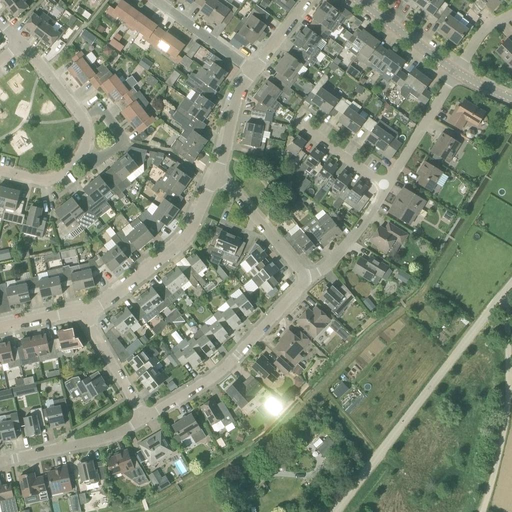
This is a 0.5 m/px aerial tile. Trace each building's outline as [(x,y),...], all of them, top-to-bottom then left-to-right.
[(3,0),(2,1),(6,6),(5,7),(8,11),(21,0),(3,0)] [(21,0),(8,11),(10,14),(11,13),(15,18),(29,8),(25,3),(29,0),(21,0)] [(117,16),(122,20),(133,5),(125,0),(122,0),(115,10),(110,7),(106,13),(115,19),(117,16)] [(214,0),(201,0),(199,4),(203,8),(201,11),(207,16),(205,20),(207,22),(223,0),(215,0),(215,1),(214,0)] [(225,0),(223,0),(207,22),(210,24),(213,20),(220,25),(229,12),(232,14),(236,8),(225,0)] [(265,0),(263,0),(260,4),(265,8),(269,3),(265,0)] [(418,6),(423,11),(431,0),(410,0),(407,4),(415,10),(418,6)] [(449,6),(441,0),(431,0),(423,11),(429,15),(426,19),(434,25),(437,22),(447,7),(449,6)] [(480,10),(485,5),(492,12),(500,3),(497,0),(469,0),(471,2),(480,10)] [(319,10),(334,22),(340,14),(348,20),(352,15),(337,4),(334,8),(325,2),(319,10)] [(480,10),(471,2),(467,6),(477,16),(482,12),(480,10)] [(133,5),(122,20),(126,23),(125,25),(129,28),(141,11),(133,5)] [(241,22),(245,25),(263,38),(265,36),(261,33),(266,26),(262,23),(263,22),(264,22),(269,15),(256,5),(250,14),(252,16),(249,20),(244,17),(241,22)] [(457,14),(447,7),(437,22),(441,25),(437,31),(447,38),(459,23),(453,19),(457,14)] [(334,22),(319,10),(313,19),(314,20),(311,25),(313,26),(327,37),(331,32),(333,34),(339,26),(334,22)] [(141,11),(129,28),(133,31),(135,29),(139,32),(150,17),(141,11)] [(28,33),(32,35),(46,16),(42,13),(39,18),(34,14),(24,28),(29,32),(28,33)] [(36,37),(41,41),(52,28),(47,24),(50,19),(46,16),(32,35),(36,38),(36,37)] [(142,38),(151,45),(162,30),(157,27),(159,24),(150,17),(139,32),(144,36),(142,38)] [(473,27),(468,23),(465,27),(459,23),(447,38),(457,46),(468,31),(470,32),(473,27)] [(261,41),(263,38),(245,25),(239,35),(236,33),(233,38),(245,47),(249,42),(252,45),(257,38),(261,41)] [(299,31),(297,34),(320,51),(326,43),(324,42),(327,37),(313,26),(309,30),(306,28),(302,33),(299,31)] [(58,32),(52,28),(41,41),(50,48),(56,40),(58,41),(66,31),(61,28),(58,32)] [(345,46),(350,49),(348,51),(356,57),(356,58),(371,37),(363,31),(362,32),(358,29),(345,46)] [(80,37),(85,40),(89,33),(85,30),(80,37)] [(162,49),(167,52),(177,37),(168,31),(166,33),(162,30),(151,45),(160,51),(162,49)] [(294,51),(293,52),(308,63),(308,62),(313,66),(317,61),(316,60),(321,52),(320,51),(297,34),(295,37),(298,39),(294,45),(297,47),(294,51)] [(186,44),(177,37),(167,52),(171,55),(169,58),(178,64),(183,59),(178,55),(186,44)] [(356,58),(369,67),(378,54),(374,51),(380,43),(371,37),(356,58)] [(109,44),(114,48),(118,43),(113,39),(109,44)] [(496,52),(511,67),(511,65),(511,43),(508,40),(496,52)] [(118,43),(114,48),(120,52),(124,47),(118,43)] [(382,76),(397,56),(389,50),(386,53),(382,49),(378,54),(369,67),(369,68),(369,67),(382,76)] [(287,54),(281,62),(296,73),(302,66),(305,68),(308,63),(293,52),(294,51),(292,50),(289,55),(287,54)] [(74,78),(92,65),(81,52),(72,59),(75,63),(67,70),(74,78)] [(205,63),(202,68),(222,82),(228,73),(220,68),(224,63),(209,52),(203,61),(205,63)] [(405,62),(397,56),(382,76),(381,78),(388,83),(390,80),(396,84),(404,73),(400,70),(405,62)] [(147,61),(143,58),(139,64),(143,67),(147,61)] [(275,78),(289,88),(290,89),(293,84),(290,82),(296,73),(281,62),(275,70),(278,73),(275,78)] [(94,63),(92,65),(74,78),(81,87),(89,81),(93,85),(110,72),(103,64),(98,68),(94,63)] [(207,85),(215,91),(222,82),(202,68),(201,68),(196,75),(192,73),(188,78),(199,86),(204,90),(207,85)] [(405,99),(409,93),(423,75),(414,69),(408,77),(404,73),(396,84),(402,88),(401,89),(401,95),(405,99)] [(122,76),(121,77),(117,73),(114,76),(110,72),(93,85),(96,90),(100,87),(107,95),(124,82),(125,81),(122,76)] [(151,75),(146,81),(151,85),(156,79),(151,75)] [(433,95),(429,93),(425,90),(431,81),(423,75),(409,93),(422,103),(425,105),(433,95)] [(129,87),(130,86),(131,85),(132,84),(132,82),(132,81),(131,80),(129,78),(125,81),(124,82),(107,95),(114,104),(122,97),(126,102),(135,95),(129,87)] [(194,92),(199,86),(188,78),(184,84),(194,92)] [(267,80),(261,89),(275,100),(282,91),(267,80)] [(317,83),(314,87),(304,101),(310,105),(312,102),(320,108),(333,91),(324,84),(322,87),(317,83)] [(365,88),(358,85),(355,92),(362,95),(365,88)] [(289,96),(293,91),(290,89),(289,88),(285,93),(289,96)] [(269,109),(275,100),(261,89),(254,98),(269,109)] [(334,117),(338,112),(345,103),(346,100),(333,91),(320,108),(329,115),(329,114),(334,117)] [(194,104),(209,114),(215,105),(197,92),(194,96),(198,99),(194,104)] [(145,108),(135,95),(126,102),(129,106),(121,113),(128,122),(143,110),(145,108)] [(202,123),(209,114),(194,104),(186,97),(176,111),(177,112),(190,121),(194,117),(202,123)] [(477,127),(485,113),(464,101),(460,108),(458,107),(448,122),(461,130),(467,120),(477,127)] [(338,121),(347,128),(356,114),(348,108),(349,106),(345,103),(338,112),(342,116),(338,121)] [(266,112),(261,111),(252,109),(250,118),(257,119),(265,121),(266,112)] [(143,110),(128,122),(135,130),(137,128),(141,133),(156,121),(149,112),(146,114),(143,110)] [(181,135),(187,140),(201,150),(208,141),(187,126),(190,121),(177,112),(172,118),(182,126),(181,128),(185,130),(181,135)] [(396,118),(397,119),(405,125),(409,120),(399,112),(396,118)] [(366,130),(373,121),(368,117),(365,121),(356,114),(347,128),(356,134),(361,127),(366,130)] [(246,123),(244,134),(261,137),(263,131),(268,132),(270,122),(265,121),(257,119),(256,125),(246,123)] [(375,145),(375,146),(389,127),(380,120),(377,124),(373,121),(366,130),(371,134),(364,142),(373,148),(375,145)] [(392,158),(402,144),(396,141),(398,138),(397,133),(389,127),(375,146),(380,149),(378,152),(385,157),(387,154),(392,158)] [(461,144),(442,133),(443,134),(439,141),(438,140),(431,152),(449,163),(461,144)] [(262,157),(265,143),(260,142),(261,137),(244,134),(242,145),(251,147),(250,154),(262,157)] [(306,142),(297,136),(287,149),(292,153),(290,157),(299,163),(306,154),(301,150),(306,142)] [(177,140),(176,140),(170,148),(183,158),(187,153),(195,159),(201,150),(187,140),(184,144),(177,140)] [(130,175),(131,175),(144,164),(147,151),(135,148),(132,150),(136,155),(132,159),(127,154),(119,161),(130,175)] [(316,176),(323,167),(318,164),(324,155),(315,148),(304,163),(309,166),(306,170),(316,177),(316,176)] [(328,191),(331,187),(336,181),(331,177),(337,169),(336,168),(337,165),(329,159),(323,167),(316,176),(326,183),(323,187),(328,191)] [(119,161),(111,167),(115,172),(109,176),(123,193),(132,185),(127,178),(130,175),(119,161)] [(177,162),(167,175),(185,187),(191,179),(180,170),(183,166),(177,162)] [(443,173),(424,162),(417,174),(423,178),(419,184),(431,192),(443,173)] [(344,202),(346,198),(351,191),(346,188),(352,180),(350,178),(352,176),(344,170),(336,181),(331,187),(341,194),(338,198),(344,202)] [(158,180),(155,185),(159,188),(159,189),(167,194),(170,189),(179,196),(185,187),(167,175),(166,173),(160,181),(158,180)] [(91,183),(103,197),(111,190),(100,176),(91,183)] [(346,198),(356,205),(353,209),(358,212),(366,202),(361,199),(368,188),(358,181),(351,191),(346,198)] [(106,202),(103,197),(91,183),(83,190),(90,198),(84,203),(92,213),(106,202)] [(302,183),(298,189),(303,193),(307,187),(302,183)] [(159,188),(155,185),(151,190),(156,193),(159,189),(159,188)] [(0,211),(3,213),(4,213),(9,189),(0,187),(0,211)] [(122,193),(118,188),(114,191),(120,200),(125,196),(122,193)] [(20,192),(9,189),(4,213),(21,217),(24,204),(18,203),(20,192)] [(426,202),(423,200),(403,189),(389,212),(406,224),(413,213),(417,216),(426,202)] [(315,196),(312,200),(318,204),(321,200),(315,196)] [(64,205),(76,221),(81,217),(83,220),(92,213),(84,203),(80,207),(72,198),(64,205)] [(159,208),(173,218),(179,210),(165,199),(159,208)] [(57,225),(60,228),(58,230),(60,238),(62,241),(81,227),(76,221),(64,205),(55,212),(62,221),(57,225)] [(27,225),(23,224),(22,224),(20,233),(42,238),(46,221),(40,220),(43,209),(31,206),(27,225)] [(147,210),(142,214),(150,224),(156,231),(162,223),(167,227),(173,218),(159,208),(152,216),(151,215),(147,210)] [(322,226),(322,227),(333,240),(342,232),(336,224),(340,220),(333,211),(328,215),(326,213),(317,221),(322,226)] [(450,220),(453,216),(447,211),(443,216),(450,220)] [(130,224),(135,231),(146,244),(154,238),(146,228),(150,224),(142,214),(137,217),(137,218),(130,224)] [(315,218),(301,229),(313,244),(317,240),(324,248),(333,240),(322,227),(322,226),(317,221),(315,218)] [(394,241),(401,245),(407,236),(389,224),(385,231),(380,227),(371,242),(379,248),(378,250),(386,254),(394,241)] [(316,248),(313,244),(301,229),(291,237),(288,233),(283,237),(291,247),(296,243),(307,256),(316,248)] [(138,251),(146,244),(135,231),(127,238),(121,230),(116,234),(125,246),(130,242),(138,251)] [(213,235),(206,253),(214,256),(215,253),(222,256),(231,235),(222,231),(219,238),(213,235)] [(117,246),(109,252),(120,266),(128,259),(124,254),(128,250),(125,246),(116,234),(111,238),(117,246)] [(241,239),(231,235),(222,256),(222,258),(236,264),(239,257),(240,258),(244,248),(241,247),(243,243),(240,242),(241,239)] [(267,257),(264,252),(265,250),(255,243),(248,255),(250,256),(245,260),(253,269),(249,272),(254,277),(266,267),(261,262),(267,257)] [(0,261),(10,259),(8,251),(0,252),(0,261)] [(48,270),(62,267),(59,252),(45,255),(48,270)] [(112,272),(120,266),(109,252),(101,258),(98,254),(93,258),(94,259),(101,273),(108,267),(112,272)] [(187,269),(197,282),(202,278),(198,274),(206,267),(195,253),(186,260),(191,265),(187,269)] [(372,257),(368,262),(361,258),(353,271),(370,281),(374,273),(381,278),(388,267),(372,257)] [(79,265),(81,272),(85,289),(95,287),(93,279),(101,273),(94,259),(88,260),(89,263),(79,265)] [(272,262),(266,267),(254,277),(251,279),(258,288),(261,286),(267,294),(277,285),(271,278),(279,271),(272,262)] [(63,268),(67,287),(73,285),(74,291),(85,289),(81,272),(79,265),(69,268),(69,266),(63,267),(63,268)] [(169,274),(181,288),(184,292),(192,285),(194,288),(198,284),(197,282),(187,269),(182,273),(178,267),(169,274)] [(221,267),(216,270),(222,280),(227,277),(221,267)] [(47,272),(49,279),(53,296),(63,294),(61,288),(67,287),(63,268),(47,272)] [(399,270),(395,278),(405,284),(410,277),(399,270)] [(168,298),(181,288),(169,274),(161,280),(166,286),(161,289),(168,298)] [(42,298),(53,296),(49,279),(39,281),(38,276),(31,278),(35,294),(41,292),(42,298)] [(15,280),(16,286),(20,303),(30,301),(29,295),(35,294),(31,278),(25,278),(15,280)] [(5,283),(0,284),(0,288),(3,301),(9,300),(10,306),(20,303),(16,286),(6,288),(5,283)] [(320,298),(332,310),(331,311),(338,318),(344,311),(337,305),(344,297),(351,303),(355,298),(344,285),(338,291),(332,285),(328,289),(326,286),(323,292),(324,293),(320,298)] [(152,287),(144,294),(159,313),(171,303),(168,298),(161,289),(157,293),(152,287)] [(226,302),(231,308),(234,312),(240,308),(246,317),(255,309),(258,307),(247,292),(234,301),(232,298),(226,302)] [(143,318),(146,323),(159,313),(144,294),(136,301),(140,306),(136,310),(143,318)] [(127,308),(118,314),(130,328),(143,318),(136,310),(131,313),(127,308)] [(214,316),(218,321),(222,326),(227,322),(233,330),(243,323),(234,312),(231,308),(222,315),(219,311),(214,316)] [(317,329),(320,331),(325,325),(330,320),(316,308),(308,316),(305,313),(297,322),(311,335),(317,329)] [(117,339),(130,328),(118,314),(110,321),(115,326),(110,330),(117,339)] [(183,324),(178,318),(173,322),(178,328),(183,324)] [(222,326),(218,321),(209,328),(206,325),(201,329),(209,339),(214,335),(221,344),(230,336),(222,326)] [(336,333),(341,327),(335,321),(329,327),(336,333)] [(188,342),(191,346),(196,353),(201,348),(208,357),(217,350),(214,346),(209,339),(201,329),(194,334),(194,338),(188,342)] [(74,331),(70,332),(69,331),(68,330),(67,330),(57,332),(60,340),(54,341),(54,340),(54,343),(57,358),(62,357),(63,355),(62,352),(84,346),(79,338),(76,339),(74,331)] [(291,362),(298,354),(310,341),(299,332),(295,337),(289,331),(283,337),(285,339),(276,348),(291,362)] [(350,335),(348,333),(342,339),(345,341),(350,335)] [(34,337),(38,356),(45,355),(46,361),(57,358),(54,343),(48,344),(46,334),(34,337)] [(23,349),(18,350),(21,366),(33,364),(31,358),(38,356),(34,337),(21,340),(23,349)] [(10,369),(21,366),(18,350),(12,352),(10,342),(0,344),(0,355),(2,364),(9,363),(10,369)] [(121,343),(114,349),(122,363),(131,355),(121,343)] [(199,357),(196,353),(191,346),(182,353),(179,349),(174,354),(182,364),(187,360),(194,368),(203,361),(199,357)] [(145,365),(149,370),(154,367),(159,362),(151,352),(148,355),(144,351),(129,363),(136,371),(145,365)] [(277,379),(271,373),(274,369),(266,362),(268,361),(262,356),(251,368),(263,378),(261,380),(269,387),(277,379)] [(286,374),(291,369),(279,358),(274,364),(286,375),(286,374)] [(138,378),(146,387),(150,393),(169,378),(161,368),(163,367),(159,362),(154,367),(149,370),(138,378)] [(298,364),(293,370),(299,375),(304,369),(298,364)] [(92,398),(101,392),(108,388),(101,377),(93,382),(89,377),(76,385),(82,395),(88,392),(92,398)] [(226,391),(242,408),(254,397),(253,396),(265,385),(258,377),(247,386),(245,384),(243,385),(239,380),(226,391)] [(175,387),(171,382),(166,386),(170,391),(175,387)] [(36,383),(24,386),(26,394),(38,392),(36,383)] [(333,392),(340,399),(349,390),(343,383),(333,392)] [(68,413),(65,399),(53,401),(55,407),(47,409),(52,428),(65,425),(62,414),(68,413)] [(218,431),(225,427),(235,421),(223,402),(217,405),(213,400),(201,407),(211,426),(214,431),(218,431)] [(272,406),(278,411),(283,405),(277,400),(272,406)] [(45,422),(42,408),(30,410),(31,416),(24,418),(28,437),(41,434),(39,423),(45,422)] [(20,427),(17,413),(0,416),(0,425),(4,442),(17,439),(14,429),(20,427)] [(191,435),(202,430),(191,414),(186,417),(180,420),(172,426),(177,435),(178,434),(182,440),(191,435)] [(151,466),(158,462),(174,452),(161,431),(155,435),(139,444),(142,450),(135,454),(141,464),(148,459),(151,466)] [(237,439),(242,442),(245,436),(240,434),(237,439)] [(335,445),(328,437),(319,445),(316,448),(323,456),(326,453),(335,445)] [(122,472),(122,474),(134,469),(127,450),(115,455),(115,456),(107,460),(109,466),(108,468),(110,473),(112,473),(113,476),(122,472)] [(79,475),(80,476),(82,482),(90,480),(90,483),(106,480),(102,463),(93,464),(93,461),(81,463),(79,467),(80,473),(79,475)] [(60,470),(48,473),(53,495),(72,490),(67,466),(60,468),(60,470)] [(158,470),(149,475),(153,481),(162,476),(158,470)] [(19,477),(22,487),(24,498),(40,494),(39,493),(46,492),(43,477),(38,478),(37,473),(19,477)] [(166,474),(154,482),(160,491),(172,484),(166,474)] [(0,500),(5,499),(6,502),(14,500),(10,484),(1,486),(0,481),(0,500)] [(72,500),(74,511),(81,511),(78,498),(72,500)]
